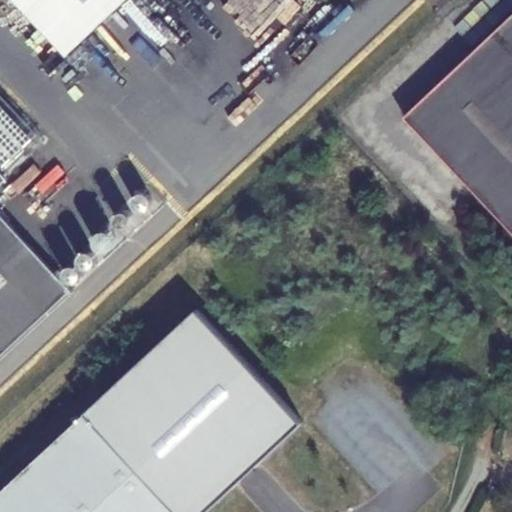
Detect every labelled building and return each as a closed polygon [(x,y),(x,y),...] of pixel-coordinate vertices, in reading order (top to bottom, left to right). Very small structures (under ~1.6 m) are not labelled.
[(18,0),(70,54),(127,0),(18,0)] [(511,13),(436,86),(408,112),(511,222),(511,13)] [(0,164),(0,348),(71,281),(0,209),(0,172),(4,169),(0,164)] [(88,230),(83,228),(78,230),(75,234),(75,240),(78,244),(83,246),(88,244),(92,240),(92,234),(88,230)] [(75,243),(69,242),(64,243),(61,248),(61,253),(64,257),(69,259),(75,257),(78,253),(78,248),(75,243)] [(196,313),(87,414),(178,511),(209,511),(302,426),(196,313)] [(178,511),(87,414),(0,494),(0,511),(178,511)]
